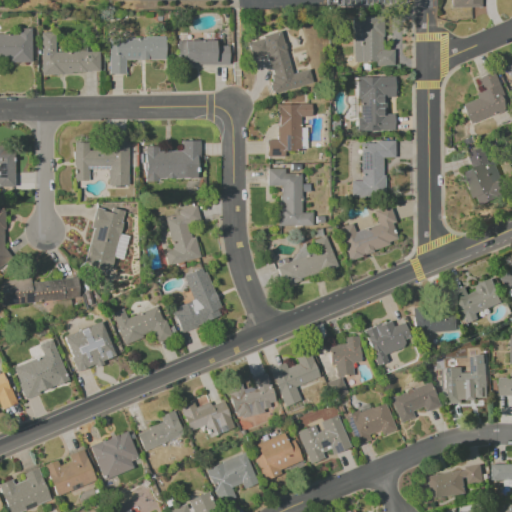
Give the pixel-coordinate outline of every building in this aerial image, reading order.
[(352,61),(375,61),(375,65),(392,66),(392,50),(381,50),(381,17),(352,17),(352,61)] [(0,61),(30,61),(30,28),(17,29),(17,34),(0,34),(0,61)] [(291,74),(280,32),(247,41),(252,58),(263,55),(273,94),(311,84),(307,70),(291,74)] [(40,74),(98,73),(98,51),(53,52),(53,33),(39,33),(40,74)] [(163,37),(108,38),(108,74),(124,74),(124,60),(164,60),(163,37)] [(214,41),(176,40),(176,64),(228,65),(228,46),(213,46),(214,41)] [(460,103),(467,124),(507,109),(493,71),(475,78),(481,95),(460,103)] [(358,77),(358,117),(356,117),(356,131),(392,131),(392,114),(385,114),(385,97),(394,97),(394,77),(358,77)] [(266,157),(283,157),(283,151),(299,151),(299,117),(310,117),(310,104),(276,104),(276,139),(266,140),(266,157)] [(144,147),(144,180),(198,179),(197,141),(179,141),(179,151),(157,151),(157,146),(144,147)] [(72,143),(73,181),(87,181),(87,169),(106,169),(107,186),(127,186),(126,145),(87,145),(87,142),(72,143)] [(359,142),(360,181),(349,181),(350,197),(383,197),(383,158),(393,158),(393,142),(359,142)] [(461,173),(471,199),(476,198),(479,205),(503,196),(484,145),(464,153),(470,169),(461,173)] [(300,174),(283,174),(283,169),(265,169),(265,186),(277,186),(277,226),(311,226),(311,213),(300,213),(300,174)] [(336,229),(347,259),(397,242),(391,224),(393,223),(387,205),(371,211),(376,224),(354,232),(351,224),(336,229)] [(197,258),(190,225),(199,223),(195,206),(177,210),(179,215),(164,218),(171,249),(164,251),(167,265),(197,258)] [(123,211),(109,208),(108,211),(95,208),(83,264),(90,265),(89,272),(107,275),(111,257),(121,259),(123,247),(116,246),(123,211)] [(170,308),(179,332),(218,318),(215,308),(218,307),(203,267),(182,275),(191,301),(170,308)] [(511,267),(498,279),(511,297),(511,267)] [(0,302),(0,306),(78,298),(76,275),(0,283),(0,302)] [(451,292),(463,324),(477,319),(475,313),(500,303),(491,278),(473,285),(475,291),(467,294),(464,287),(451,292)] [(122,343),(151,333),(155,342),(169,337),(157,306),(125,318),(122,308),(111,312),(122,343)] [(454,331),(453,306),(411,308),(413,334),(454,331)] [(403,322),(391,327),(389,320),(362,330),(375,366),(386,362),(383,353),(411,344),(403,322)] [(77,372),(114,357),(100,322),(63,337),(77,372)] [(360,361),(357,336),(341,338),(342,344),(327,346),(329,366),(333,366),(334,376),(352,375),(350,363),(360,361)] [(12,367),(23,398),(67,383),(51,339),(37,344),(41,356),(12,367)] [(283,407),(299,401),(294,386),(318,378),(309,353),(294,358),(296,364),(285,368),(283,363),(269,369),(283,407)] [(442,368),(442,401),(485,401),(485,355),(469,355),(469,373),(460,373),(460,367),(442,368)] [(226,387),(234,419),(269,411),(267,403),(273,402),(266,373),(249,377),(252,387),(241,390),(240,383),(226,387)] [(325,381),(329,397),(344,393),(341,377),(325,381)] [(511,377),(497,378),(498,397),(511,396),(511,377)] [(398,423),(413,417),(410,411),(422,407),(423,412),(438,407),(429,382),(388,397),(398,423)] [(233,428),(222,401),(209,406),(207,402),(194,407),(192,402),(178,407),(188,432),(203,426),(208,438),(233,428)] [(354,446),(370,440),(368,434),(378,431),(380,436),(394,430),(383,401),(343,417),(354,446)] [(158,417),(160,423),(135,434),(143,452),(182,435),(171,411),(158,417)] [(296,431),(308,464),(323,458),(321,452),(329,449),(331,454),(349,448),(336,415),(315,423),(315,424),(296,431)] [(101,480),(132,469),(128,461),(135,458),(126,432),(88,445),(101,480)] [(253,457),(262,479),(301,464),(292,440),(286,442),(283,433),(255,444),(259,455),(253,457)] [(43,465),(55,496),(94,480),(82,449),(67,455),(69,461),(58,466),(56,460),(43,465)] [(233,498),(229,487),(240,484),(242,489),(256,484),(244,453),(204,468),(217,504),(233,498)] [(490,480),(503,480),(503,484),(511,483),(511,464),(490,464),(490,480)] [(425,475),(428,499),(465,494),(464,482),(481,480),(479,467),(425,475)] [(0,490),(6,511),(15,511),(48,502),(39,468),(21,473),(23,481),(12,484),(11,480),(0,483),(0,490)] [(169,511),(213,511),(206,493),(185,500),(186,504),(169,510),(169,511)]
